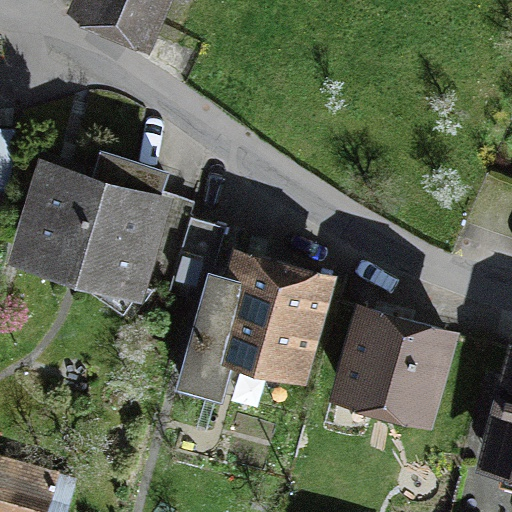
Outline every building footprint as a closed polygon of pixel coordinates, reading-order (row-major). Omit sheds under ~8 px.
[(74,0),(74,1),(138,29),(149,0),(74,0)] [(0,215),(19,130),(0,127),(0,215)] [(189,213),(192,203),(159,193),(165,171),(102,153),(93,184),(50,172),(27,248),(166,290),(166,289),(189,213)] [(226,223),(189,213),(166,289),(206,300),(184,382),(220,392),(232,347),(298,365),(322,277),(243,256),(237,280),(213,274),(226,223)] [(424,411),(447,329),(365,307),(343,389),(424,411)] [(511,377),(491,457),(511,462),(511,377)] [(62,459),(11,444),(0,484),(0,510),(6,511),(43,511),(52,483),(55,484),(62,459)]
